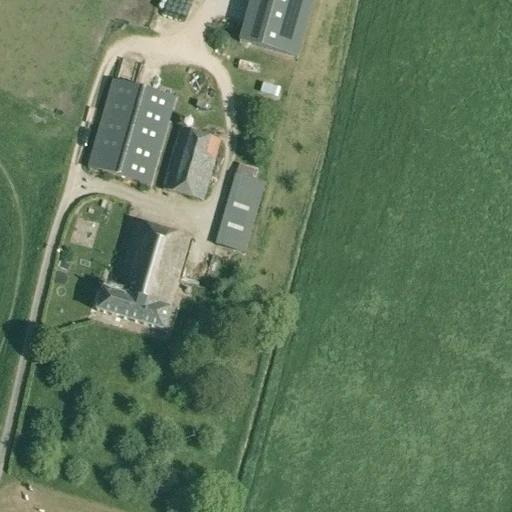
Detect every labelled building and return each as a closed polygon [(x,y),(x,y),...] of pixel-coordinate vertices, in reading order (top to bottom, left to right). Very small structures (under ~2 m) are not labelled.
[(251,0),(239,42),(297,59),(313,0),(251,0)] [(86,169),(150,187),(175,99),(111,82),(86,169)] [(260,92),(277,96),(279,87),(263,82),(260,92)] [(220,142),(179,129),(162,190),(203,202),(220,142)] [(265,184),(255,181),(258,170),(238,165),(235,175),(234,175),(214,246),(244,253),(265,184)] [(134,224),(114,294),(168,310),(170,311),(190,240),(134,224)] [(168,310),(114,294),(102,291),(96,312),(162,331),(168,310)]
